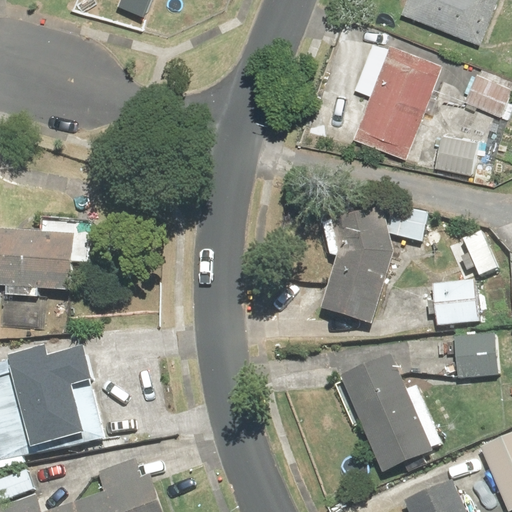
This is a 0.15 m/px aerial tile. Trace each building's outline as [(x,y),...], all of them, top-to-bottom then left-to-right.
[(124,0),(121,9),(148,18),(153,0),(124,0)] [(408,0),(403,15),(481,46),(499,0),(408,0)] [(444,66),(392,46),(356,141),(408,160),(444,66)] [(511,88),(477,72),(463,100),(503,119),(511,99),(511,88)] [(472,174),(477,141),(440,136),(435,169),(472,174)] [(385,215),(334,228),(340,252),(321,313),(373,329),(395,256),(385,215)] [(45,238),(0,234),(0,289),(10,290),(10,300),(39,303),(40,295),(73,298),(75,267),(93,269),(96,227),(47,223),(45,238)] [(461,245),(478,280),(501,269),(484,234),(461,245)] [(435,329),(479,326),(475,280),(431,283),(435,329)] [(453,339),(455,380),(500,378),(498,337),(453,339)] [(0,466),(106,442),(86,355),(0,375),(0,466)] [(393,360),(343,382),(383,477),(434,456),(393,360)] [(511,511),(511,436),(479,451),(505,511),(511,511)] [(0,511),(161,511),(151,481),(144,483),(137,465),(98,478),(104,496),(58,511),(40,511),(36,498),(0,510),(0,511)] [(464,511),(453,485),(405,506),(407,511),(464,511)]
